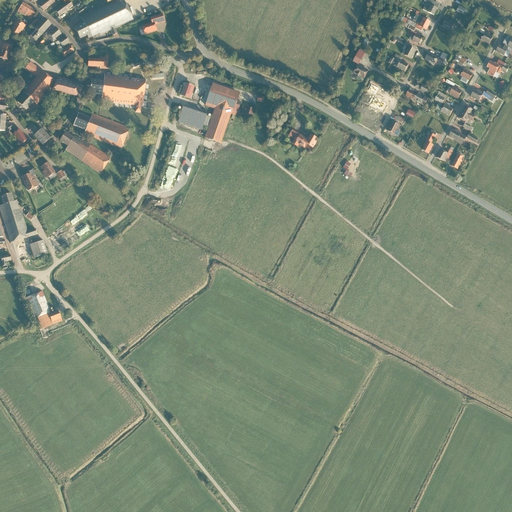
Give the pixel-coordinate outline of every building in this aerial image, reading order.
[(55,3),(52,0),(46,0),(40,6),(45,12),(55,3)] [(81,16),(85,24),(90,35),(89,36),(90,39),(97,35),(98,37),(111,31),(113,36),(119,33),(116,28),(134,19),(124,0),(116,0),(117,2),(100,10),(99,8),(81,16)] [(74,6),(70,1),(56,10),(60,15),(68,9),(74,6)] [(423,4),(426,6),(423,11),(434,17),(439,9),(425,1),(423,4)] [(81,7),(78,3),(74,6),(68,9),(71,14),(81,7)] [(38,12),(24,4),(18,12),(25,17),(26,15),(29,16),(27,18),(32,21),(38,12)] [(466,16),(469,10),(460,6),(457,11),(466,16)] [(431,22),(417,16),(415,21),(421,24),(420,26),(427,30),(431,22)] [(30,24),(34,28),(40,22),(36,18),(30,24)] [(53,26),(46,19),(27,38),(35,46),(38,43),(36,41),(53,26)] [(456,25),(446,21),(443,27),(453,32),(456,25)] [(26,28),(16,22),(10,33),(19,39),(26,28)] [(156,23),(144,26),(146,35),(159,31),(156,23)] [(484,28),(478,23),(475,27),(482,31),(484,28)] [(85,24),(75,29),(80,40),(89,36),(90,35),(85,24)] [(63,34),(57,29),(50,37),(55,42),(63,34)] [(491,32),(486,29),(481,41),(491,46),(494,37),(490,35),(491,32)] [(421,45),(425,37),(415,32),(412,30),(409,36),(415,39),(413,41),(421,45)] [(71,42),(67,36),(49,47),(51,51),(60,46),(62,48),(71,42)] [(397,40),(405,44),(407,41),(395,36),(392,42),(395,43),(397,40)] [(13,45),(3,42),(0,53),(0,57),(9,60),(13,45)] [(509,48),(500,43),(495,53),(509,60),(511,53),(510,52),(511,49),(509,48)] [(74,52),(70,47),(61,53),(64,58),(74,52)] [(405,56),(413,60),(418,51),(410,47),(405,56)] [(449,56),(444,53),(438,62),(443,65),(449,56)] [(437,58),(429,54),(426,60),(433,64),(437,58)] [(359,65),(363,59),(357,56),(354,61),(359,65)] [(463,67),(468,59),(462,56),(457,64),(460,66),(458,70),(462,72),(465,68),(463,67)] [(88,59),(88,67),(100,68),(100,70),(109,70),(110,58),(101,57),(101,59),(88,59)] [(498,65),(492,62),(488,69),(491,70),(489,75),(495,78),(501,66),(505,68),(506,65),(499,61),(498,65)] [(402,62),(398,68),(407,73),(411,66),(402,62)] [(42,72),(31,63),(26,69),(38,78),(42,72)] [(15,67),(7,65),(5,72),(13,74),(15,67)] [(371,73),(361,68),(356,75),(366,81),(371,73)] [(476,73),(467,68),(460,81),(468,86),(476,73)] [(25,94),(17,104),(26,111),(34,102),(37,105),(56,83),(43,71),(42,72),(38,78),(24,93),(25,94)] [(106,81),(94,80),(92,95),(105,96),(104,102),(146,107),(150,81),(107,75),(106,81)] [(80,83),(60,77),(54,90),(78,96),(80,83)] [(244,93),(214,82),(204,108),(215,111),(213,118),(210,117),(211,116),(186,107),(181,122),(202,130),(204,125),(212,128),(208,138),(222,143),(233,114),(239,116),(243,103),(240,102),(244,93)] [(182,96),(194,100),(198,88),(187,83),(182,96)] [(371,85),(368,90),(375,94),(378,88),(371,85)] [(430,89),(422,85),(420,90),(428,94),(430,89)] [(451,95),(460,100),(464,93),(455,87),(451,95)] [(411,89),(407,97),(426,107),(430,99),(411,89)] [(472,97),(480,102),(485,95),(479,91),(478,92),(475,91),(472,97)] [(484,97),(493,102),(496,97),(487,91),(484,97)] [(441,104),(444,99),(438,95),(435,100),(441,104)] [(382,111),(386,103),(372,97),(369,104),(382,111)] [(445,104),(444,108),(442,111),(451,116),(454,109),(445,104)] [(247,116),(254,118),(257,110),(251,107),(247,116)] [(468,107),(461,119),(469,123),(471,119),(475,122),(478,116),(473,114),(475,111),(468,107)] [(80,114),(75,127),(88,132),(87,134),(96,137),(95,140),(123,151),(132,129),(93,114),(91,119),(80,114)] [(401,118),(397,116),(394,121),(401,126),(403,123),(399,121),(401,118)] [(394,121),(388,131),(395,134),(394,136),(398,137),(401,132),(398,131),(401,126),(394,121)] [(34,135),(38,130),(34,126),(29,130),(34,135)] [(33,136),(44,146),(52,139),(41,128),(33,136)] [(20,130),(14,134),(22,145),(28,141),(20,130)] [(455,130),(450,138),(464,146),(468,138),(455,130)] [(430,155),(435,146),(433,145),(437,136),(429,132),(427,135),(430,136),(422,150),(430,155)] [(69,148),(67,151),(102,174),(112,160),(77,136),(75,138),(67,133),(61,142),(69,148)] [(315,149),(320,140),(313,136),(310,140),(303,136),(302,138),(301,137),(299,140),(297,139),(294,144),(299,148),(301,145),(307,149),(309,146),(315,149)] [(456,151),(449,148),(447,152),(449,154),(447,157),(451,160),(456,151)] [(447,152),(443,151),(438,160),(444,163),(447,157),(449,154),(447,152)] [(453,167),(460,171),(466,159),(460,155),(453,167)] [(56,173),(50,163),(42,168),(45,172),(44,173),(47,179),(56,173)] [(25,178),(32,192),(40,187),(35,177),(38,176),(34,170),(30,172),(31,175),(25,178)] [(66,178),(62,172),(57,176),(61,181),(66,178)] [(14,194),(2,198),(4,206),(1,207),(12,243),(38,234),(37,231),(28,233),(18,201),(17,202),(14,194)] [(57,238),(72,226),(68,222),(54,234),(57,238)] [(46,241),(31,246),(36,260),(50,255),(46,241)] [(11,261),(10,255),(1,258),(4,268),(8,266),(7,262),(11,261)] [(42,332),(64,323),(60,312),(52,315),(43,293),(28,298),(42,332)]
